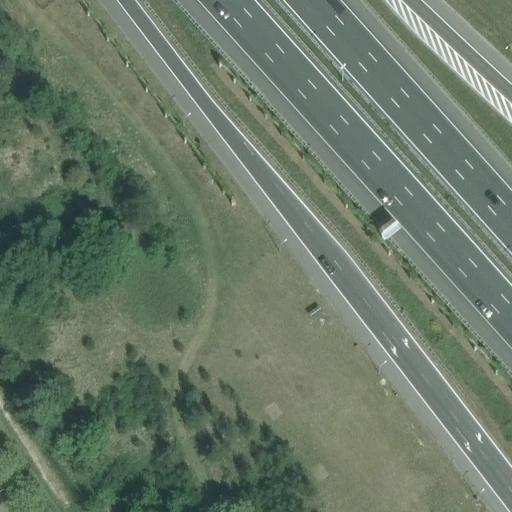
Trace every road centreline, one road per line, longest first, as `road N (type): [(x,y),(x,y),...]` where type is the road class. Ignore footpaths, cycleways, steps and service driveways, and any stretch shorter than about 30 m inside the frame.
road 1 (motorway): [(126,0),(511,495)]
road 2 (motorway): [(235,0),(511,311)]
road 3 (motorway): [(511,231),(300,0)]
road 4 (motorway): [(511,93),(412,0)]
